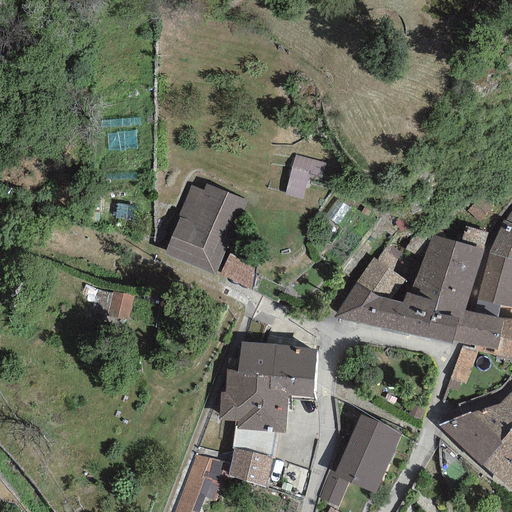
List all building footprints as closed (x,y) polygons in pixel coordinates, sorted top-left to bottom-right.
[(314,179),(326,182),(329,167),(299,160),(290,198),(308,202),(314,179)] [(247,203),(205,185),(202,191),(190,186),(177,216),(180,218),(165,254),(215,276),(247,203)] [(511,224),(505,220),(503,219),(487,254),(477,300),(511,306),(511,224)] [(431,234),(420,267),(473,283),(483,250),(431,234)] [(389,243),(377,261),(391,271),(403,249),(389,243)] [(254,267),(229,254),(220,274),(251,291),(254,267)] [(377,261),(372,258),(356,283),(377,298),(391,301),(406,281),(391,271),(377,261)] [(420,267),(408,293),(463,311),(473,283),(420,267)] [(377,298),(356,283),(332,318),(394,331),(401,303),(391,301),(377,298)] [(461,320),(463,311),(408,293),(406,293),(401,303),(394,331),(452,345),(452,342),(459,319),(461,320)] [(117,319),(135,320),(136,299),(118,298),(117,319)] [(511,320),(502,320),(463,311),(461,320),(459,319),(452,342),(475,346),(473,351),(511,358),(511,320)] [(270,379),(273,345),(239,342),(237,371),(237,377),(270,379)] [(317,348),(273,345),(270,379),(270,389),(288,390),(288,396),(313,398),(317,348)] [(237,377),(237,371),(226,370),(224,393),(220,393),(218,420),(237,421),(237,426),(237,430),(278,433),(285,433),(288,396),(288,390),(270,389),(270,379),(237,377)] [(511,390),(501,402),(503,403),(511,411),(511,390)] [(511,411),(503,403),(471,413),(511,450),(511,411)] [(511,450),(471,413),(438,426),(511,491),(511,450)] [(401,435),(359,415),(335,475),(349,481),(373,493),(401,435)] [(274,458),(278,433),(237,430),(237,426),(234,426),(231,450),(233,450),(274,458)] [(274,458),(233,450),(228,475),(266,488),(274,458)] [(222,462),(195,456),(172,511),(192,511),(198,496),(215,502),(220,485),(217,485),(222,462)] [(338,507),(349,481),(335,475),(328,472),(317,498),(338,507)]
